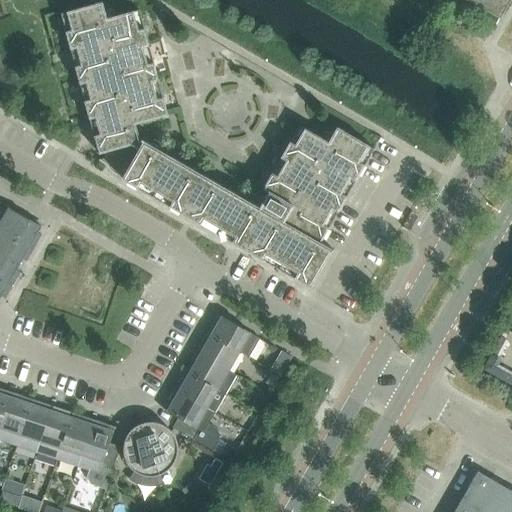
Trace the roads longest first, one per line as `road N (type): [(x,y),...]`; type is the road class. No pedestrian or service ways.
road 1 (residential): [(0,340),(128,385),(194,262)]
road 2 (tertiary): [(511,129),(375,368)]
road 3 (residential): [(194,262),(169,238),(0,151)]
road 4 (tertiary): [(407,388),(511,204)]
road 5 (residential): [(305,329),(410,152)]
road 6 (tertiary): [(375,368),(293,511)]
road 7 (tertiary): [(336,511),(407,388)]
road 8 (residential): [(305,329),(194,262)]
road 9 (residential): [(511,449),(407,388)]
